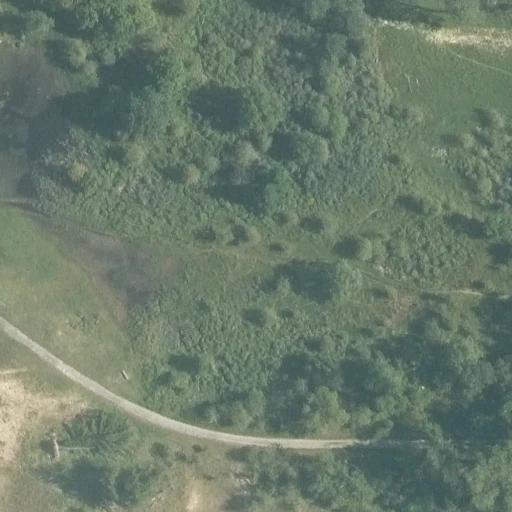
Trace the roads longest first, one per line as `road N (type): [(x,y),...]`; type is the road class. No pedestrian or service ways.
road 1 (track): [(511,442),(303,446),(196,433),(113,400),(0,325)]
road 2 (unknown): [(0,202),(95,235),(163,237),(354,272),(411,291),(511,296)]
